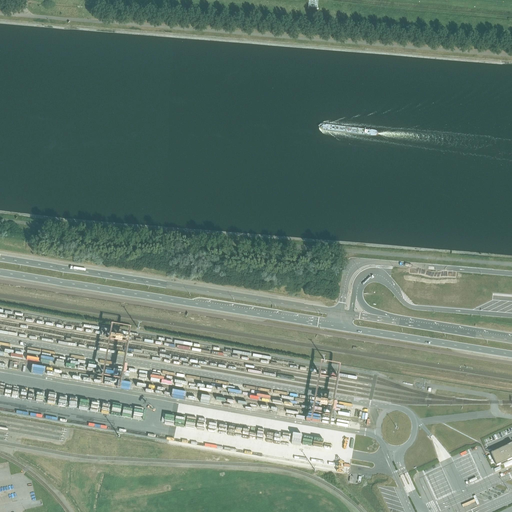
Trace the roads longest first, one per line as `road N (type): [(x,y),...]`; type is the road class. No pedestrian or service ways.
road 1 (unclassified): [(511,57),(0,14)]
road 2 (primary): [(340,314),(0,258)]
road 3 (primary): [(0,273),(338,327)]
road 4 (primary): [(348,329),(511,355)]
road 5 (primary): [(511,340),(351,316)]
